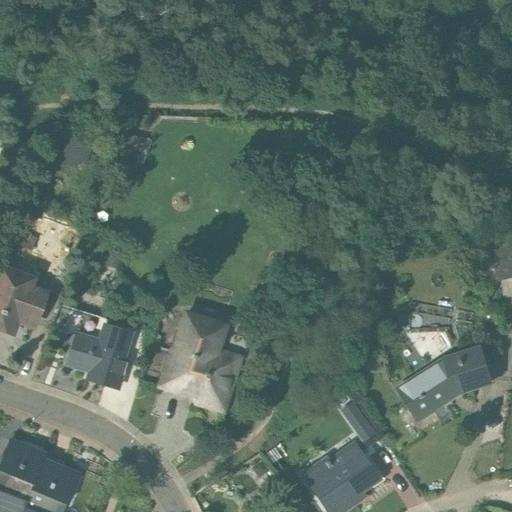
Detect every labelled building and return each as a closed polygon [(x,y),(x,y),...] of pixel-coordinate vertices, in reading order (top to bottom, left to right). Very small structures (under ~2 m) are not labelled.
[(128,160),(136,137),(126,133),(118,157),(128,160)] [(60,155),(79,162),(86,165),(93,148),(67,138),(60,155)] [(299,194),(287,180),(277,188),(275,195),(285,206),(299,194)] [(25,233),(17,229),(12,242),(19,246),(25,233)] [(511,278),(511,238),(511,234),(487,240),(497,282),(511,278)] [(119,255),(108,252),(104,267),(115,270),(119,255)] [(36,278),(2,265),(0,270),(0,329),(12,334),(17,319),(33,325),(46,291),(33,286),(36,278)] [(184,311),(168,361),(162,380),(183,386),(181,393),(198,398),(196,403),(223,412),(240,356),(221,350),(228,325),(184,311)] [(97,339),(76,332),(66,365),(102,377),(100,383),(118,389),(135,333),(102,323),(97,339)] [(443,357),(398,386),(419,420),(451,399),(449,395),(457,390),(489,379),(478,346),(443,357)] [(366,426),(355,433),(361,442),(372,435),(366,426)] [(0,491),(0,511),(21,511),(42,460),(43,460),(45,455),(10,441),(0,464),(0,471),(9,475),(2,492),(0,491)] [(326,455),(301,474),(328,511),(341,511),(356,502),(350,495),(358,489),(360,492),(377,479),(351,442),(329,459),(326,455)] [(43,460),(42,460),(21,511),(51,511),(56,501),(66,505),(78,475),(43,460)] [(268,471),(261,461),(250,468),(258,478),(268,471)]
